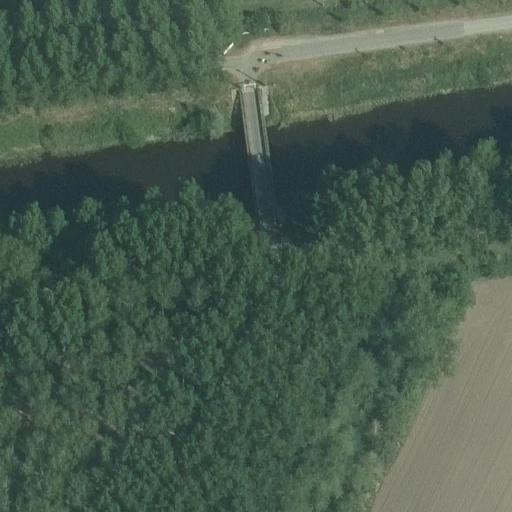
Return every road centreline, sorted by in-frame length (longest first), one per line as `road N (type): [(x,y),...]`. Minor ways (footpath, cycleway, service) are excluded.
road 1 (unclassified): [(166,511),(276,292),(244,68)]
road 2 (track): [(273,266),(0,305)]
road 3 (unclassified): [(511,23),(244,68)]
road 4 (unclassified): [(244,68),(0,104)]
